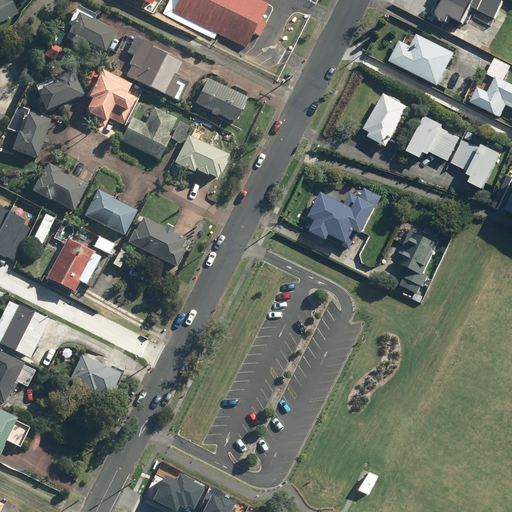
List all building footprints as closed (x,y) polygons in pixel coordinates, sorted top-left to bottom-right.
[(0,0),(0,26),(20,16),(11,0),(0,0)] [(272,5),(262,0),(176,0),(171,11),(248,51),(272,5)] [(492,27),(496,19),(505,0),(504,0),(436,0),(429,14),(448,24),(451,18),(464,25),(473,8),(478,10),(474,18),(492,27)] [(117,34),(94,22),(97,17),(79,6),(68,25),(73,28),(67,39),(104,58),(117,34)] [(67,34),(56,29),(51,41),(62,45),(67,34)] [(457,54),(418,34),(412,47),(402,42),(391,62),(440,87),(457,54)] [(184,63),(144,41),(136,57),(125,75),(165,97),(166,96),(177,76),(184,63)] [(57,51),(58,48),(51,44),(45,56),(56,62),(61,53),(57,51)] [(511,83),(506,81),(511,68),(511,66),(495,58),(488,72),(497,77),(489,92),(480,87),(472,102),(503,118),(508,107),(511,109),(511,83)] [(72,67),(54,75),(56,79),(36,88),(47,113),(85,96),(72,67)] [(118,79),(115,84),(97,75),(86,97),(93,100),(86,114),(107,124),(110,118),(124,125),(127,127),(132,117),(129,115),(139,97),(129,92),(132,86),(118,79)] [(190,84),(177,76),(166,96),(180,103),(190,84)] [(196,103),(214,113),(212,116),(218,120),(220,116),(235,125),(249,101),(209,79),(196,103)] [(386,94),(365,130),(371,133),(369,137),(388,148),(410,108),(386,94)] [(178,121),(153,108),(144,124),(134,118),(122,141),(160,161),(172,138),(170,137),(178,121)] [(52,121),(29,114),(30,112),(17,109),(10,130),(21,133),(15,152),(39,160),(52,121)] [(448,128),(428,117),(410,153),(423,160),(426,155),(430,157),(432,153),(449,162),(461,139),(446,131),(448,128)] [(197,171),(220,183),(232,159),(190,138),(176,165),(195,174),(197,171)] [(483,149),(464,141),(453,164),(471,172),(469,175),(475,178),(472,185),(486,191),(503,154),(484,146),(483,149)] [(60,166),(58,170),(51,166),(43,180),(41,179),(34,192),(77,215),(91,188),(73,178),(74,174),(60,166)] [(352,193),(345,205),(325,194),(311,218),(313,220),(308,230),(330,242),(333,237),(350,246),(358,233),(364,236),(372,221),(385,198),(367,188),(361,198),(352,193)] [(138,213),(114,201),(116,197),(101,189),(99,193),(86,217),(125,238),(138,213)] [(19,226),(0,214),(0,258),(1,259),(19,226)] [(56,220),(46,215),(32,240),(43,246),(56,220)] [(164,230),(143,219),(130,243),(179,271),(188,254),(183,251),(187,243),(174,236),(177,231),(166,226),(164,230)] [(389,262),(395,266),(395,272),(391,273),(390,275),(410,287),(408,289),(416,294),(413,300),(421,305),(425,297),(419,294),(420,293),(447,246),(413,227),(396,257),(393,255),(389,262)] [(116,247),(101,238),(95,249),(110,257),(116,247)] [(68,240),(65,246),(62,244),(45,276),(48,277),(47,280),(75,295),(80,284),(87,288),(102,260),(95,256),(96,255),(68,240)] [(50,320),(21,306),(0,344),(32,359),(50,320)] [(37,371),(0,351),(0,402),(4,405),(17,382),(28,388),(37,371)] [(115,387),(121,375),(81,356),(69,381),(112,402),(118,388),(115,387)] [(30,429),(17,423),(19,420),(0,410),(0,458),(8,442),(20,448),(30,429)] [(378,477),(364,471),(355,490),(369,496),(378,477)] [(188,506),(195,509),(206,488),(194,482),(194,480),(180,473),(177,480),(166,475),(154,499),(177,511),(180,505),(186,508),(188,506)] [(234,511),(232,510),(235,504),(222,497),(221,498),(213,494),(212,495),(207,493),(197,511),(234,511)]
